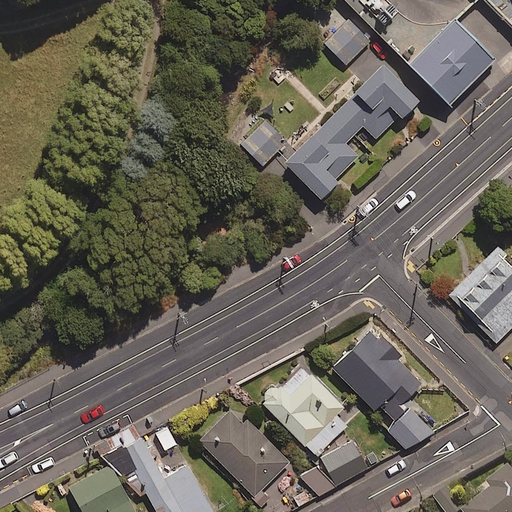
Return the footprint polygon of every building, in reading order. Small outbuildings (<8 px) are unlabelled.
[(511,0),(483,0),(511,29),(511,0)] [(372,38),(346,13),(320,40),(346,65),(372,38)] [(494,62),(455,24),(412,68),(450,106),(494,62)] [(362,129),(375,141),(397,119),(402,124),(422,104),(382,65),(284,164),(323,204),(338,189),(333,184),(358,159),(345,146),(349,142),(354,145),(360,143),(361,138),(358,133),(362,129)] [(285,144),(251,112),(229,135),(263,167),(285,144)] [(511,270),(493,252),(448,297),(495,345),(511,327),(511,270)] [(372,318),(362,302),(301,339),(311,355),(372,318)] [(370,333),(332,370),(383,422),(405,401),(421,385),(370,333)] [(295,371),(254,411),(296,454),(337,414),(295,371)] [(405,401),(383,422),(411,451),(433,430),(405,401)] [(225,417),(190,451),(243,505),(277,471),(225,417)] [(176,446),(167,428),(156,433),(164,451),(176,446)] [(161,511),(212,511),(183,466),(165,478),(134,430),(117,441),(161,511)] [(351,441),(319,459),(335,489),(367,471),(351,441)] [(511,511),(511,469),(508,464),(487,482),(491,487),(462,511),(511,511)] [(332,489),(318,466),(303,476),(317,499),(332,489)] [(135,511),(111,468),(66,492),(77,511),(135,511)] [(447,486),(433,496),(444,511),(457,511),(463,508),(447,486)]
